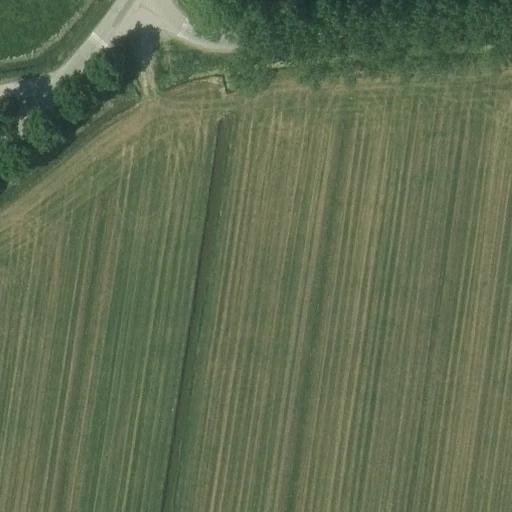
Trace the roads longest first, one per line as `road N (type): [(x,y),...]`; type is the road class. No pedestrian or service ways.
road 1 (unclassified): [(131,0),(181,30),(248,43),(511,23)]
road 2 (unclassified): [(0,135),(130,0)]
